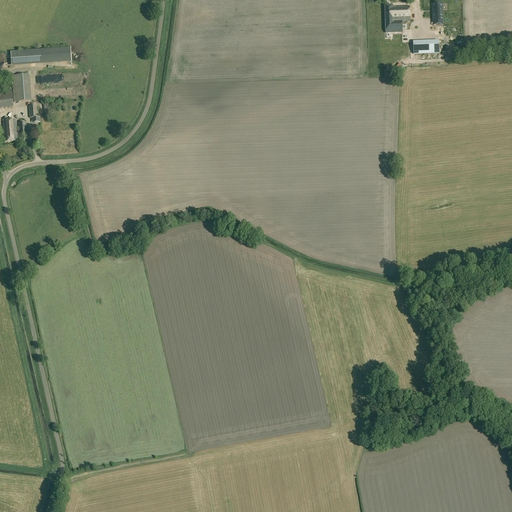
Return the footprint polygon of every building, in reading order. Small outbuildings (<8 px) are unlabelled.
[(385,6),(386,35),(363,36),(364,51),(390,50),(390,51),(393,51),(393,49),(397,49),(396,32),(402,32),(401,21),(410,21),(409,6),(393,7),(393,5),(385,6)] [(443,8),(434,8),(435,26),(445,25),(445,18),(444,18),(443,8)] [(438,41),(428,41),(413,42),(413,55),(428,54),(439,54),(438,41)] [(41,49),(10,52),(12,67),(42,64),(41,49)] [(31,101),(29,77),(29,75),(12,76),(14,102),(31,101)] [(51,104),(44,105),(45,117),(52,117),(51,104)] [(37,106),(29,106),(30,118),(32,118),(38,118),(37,106)] [(3,121),(3,123),(4,142),(17,142),(17,135),(27,134),(26,123),(19,124),(19,128),(16,128),(16,120),(3,121)]
